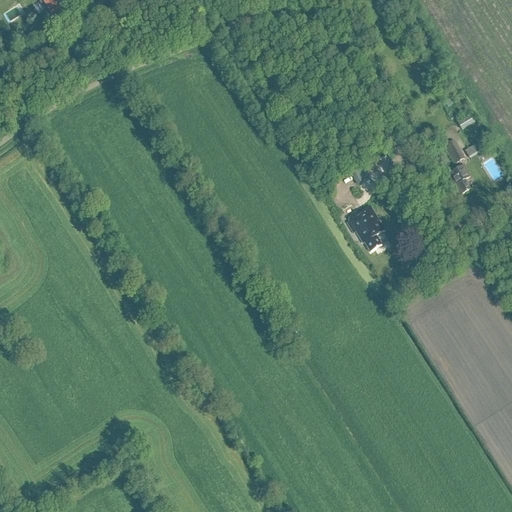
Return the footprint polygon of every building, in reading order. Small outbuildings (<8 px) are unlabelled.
[(57,22),(67,16),(60,5),(62,3),(60,0),(38,0),(50,19),(53,17),(57,22)] [(454,127),(458,134),(470,126),(466,120),(454,127)] [(454,166),(463,161),(453,143),(444,149),(454,166)] [(479,144),(465,152),(470,160),(483,152),(479,144)] [(463,183),(470,179),(463,168),(447,178),(457,196),(460,194),(462,197),(469,192),(463,183)] [(376,238),(385,233),(370,207),(353,217),(355,220),(349,223),(362,246),(364,245),(370,255),(382,248),(376,238)]
